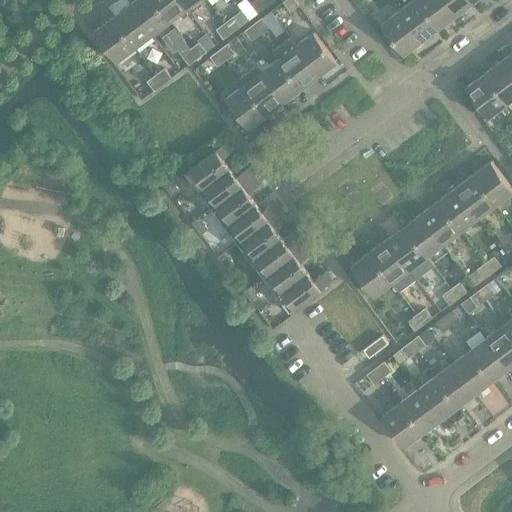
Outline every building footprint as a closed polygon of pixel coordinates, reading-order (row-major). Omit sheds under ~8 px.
[(170,22),(153,0),(137,0),(130,5),(131,6),(152,35),(170,22)] [(187,9),(180,0),(153,0),(170,22),(187,9)] [(198,0),(180,0),(187,9),(198,0)] [(266,6),(261,0),(254,0),(251,3),(258,13),(266,6)] [(295,0),(284,0),(283,1),(290,11),(299,4),(295,0)] [(413,0),(399,10),(419,36),(422,40),(439,27),(418,0),(413,0)] [(456,14),(453,10),(445,0),(418,0),(439,27),(456,14)] [(445,0),(453,10),(456,14),(474,1),(472,0),(445,0)] [(152,35),(131,6),(130,5),(113,18),(113,19),(135,48),(152,35)] [(422,40),(419,36),(399,10),(381,24),(404,54),(422,40)] [(224,22),(232,32),(241,25),(234,15),(224,22)] [(252,24),(260,34),(269,27),(262,17),(252,24)] [(135,48),(113,19),(113,18),(95,31),(117,61),(135,48)] [(216,29),(223,39),(232,32),(224,22),(216,29)] [(252,40),(260,34),(252,24),(244,30),(252,40)] [(299,50),(318,75),(318,76),(336,62),(313,32),(295,46),(299,50)] [(190,48),(197,58),(206,51),(199,41),(190,48)] [(218,50),(225,60),(235,53),(227,42),(218,50)] [(318,76),(318,75),(299,50),(295,46),(278,59),(301,89),(318,76)] [(181,55),(189,64),(197,58),(190,48),(181,55)] [(225,60),(218,50),(210,56),(217,66),(225,60)] [(511,52),(501,61),(511,74),(511,52)] [(261,71),(283,101),(284,102),(301,89),(278,59),(261,71)] [(484,74),(488,78),(507,104),(511,99),(511,74),(501,61),(484,74)] [(164,67),(155,74),(163,84),(172,77),(164,67)] [(248,89),(266,114),(267,115),(284,102),(283,101),(261,71),(244,84),(248,89)] [(155,74),(147,80),(154,91),(163,84),(155,74)] [(507,104),(488,78),(484,74),(466,87),(489,117),(507,104)] [(267,115),(266,114),(248,89),(244,84),(226,98),(249,128),(267,115)] [(192,185),(219,165),(217,162),(234,150),(227,141),(184,173),(192,185)] [(476,179),(494,204),(495,205),(511,191),(511,190),(490,161),(472,175),(476,179)] [(219,165),(192,185),(201,196),(227,177),(219,165)] [(227,177),(201,196),(210,208),(253,176),(247,168),(230,180),(227,177)] [(495,205),(494,204),(476,179),(472,175),(455,188),(478,218),(495,205)] [(253,176),(210,208),(219,219),(244,200),(242,197),(259,184),(253,176)] [(179,190),(170,178),(163,183),(172,195),(179,190)] [(438,201),(460,230),(461,231),(478,218),(455,188),(438,201)] [(244,200),(219,219),(227,231),(253,212),(244,200)] [(421,214),(443,243),(461,231),(460,230),(438,201),(421,214)] [(253,212),(227,231),(236,243),(279,210),(273,202),(256,215),(253,212)] [(279,210),(236,243),(245,254),(271,235),(268,231),(285,219),(279,210)] [(404,227),(407,231),(426,256),(427,256),(443,243),(421,214),(404,227)] [(199,216),(192,222),(201,234),(208,228),(199,216)] [(387,239),(409,269),(415,277),(432,263),(427,256),(426,256),(407,231),(404,227),(387,239)] [(271,235),(245,254),(253,266),(279,246),(271,235)] [(279,246),(253,266),(262,277),(305,245),(298,237),(282,250),(279,246)] [(373,257),(391,281),(392,282),(409,269),(387,239),(369,252),(373,257)] [(305,245),(262,277),(271,289),(297,270),(294,266),(311,254),(305,245)] [(225,251),(218,256),(227,268),(234,263),(225,251)] [(392,282),(391,281),(373,257),(369,252),(351,266),(374,296),(392,282)] [(485,263),(492,272),(502,265),(494,255),(485,263)] [(492,272),(485,263),(477,268),(484,278),(492,272)] [(477,268),(467,275),(475,285),(484,278),(477,268)] [(297,270),(271,289),(280,301),(305,281),(297,270)] [(305,281),(280,301),(288,312),(331,280),(324,271),(307,284),(305,281)] [(450,288),(458,298),(467,291),(460,281),(450,288)] [(478,290),(485,300),(495,293),(488,283),(478,290)] [(251,285),(243,291),(252,303),(260,297),(251,285)] [(429,298),(440,312),(458,298),(450,288),(442,294),(439,290),(429,298)] [(477,306),(485,300),(478,290),(470,296),(477,306)] [(416,314),(423,324),(433,317),(425,307),(416,314)] [(443,316),(451,326),(461,319),(453,308),(443,316)] [(423,324),(416,314),(407,320),(415,330),(423,324)] [(443,332),(451,326),(443,316),(435,322),(443,332)] [(511,365),(511,335),(505,326),(504,325),(487,338),(487,339),(509,368),(511,365)] [(383,335),(363,349),(369,357),(389,343),(383,335)] [(409,342),(416,352),(426,344),(418,335),(409,342)] [(509,368),(487,339),(487,338),(469,351),(470,352),(492,381),(509,368)] [(416,352),(409,342),(401,348),(408,358),(416,352)] [(401,348),(392,355),(399,364),(408,358),(401,348)] [(492,381),(470,352),(469,351),(452,364),(453,364),(475,394),(492,381)] [(374,367),(382,377),(391,370),(384,360),(374,367)] [(475,394),(453,364),(452,364),(435,376),(458,407),(475,394)] [(382,377),(374,367),(366,373),(374,383),(382,377)] [(418,389),(418,390),(440,420),(458,407),(435,376),(418,389)] [(400,402),(401,403),(420,428),(423,432),(440,420),(418,390),(418,389),(400,402)] [(420,428),(401,403),(400,402),(382,416),(405,446),(423,432),(420,428)]
